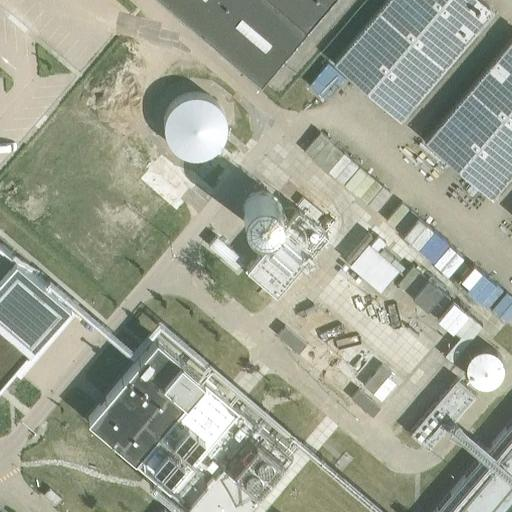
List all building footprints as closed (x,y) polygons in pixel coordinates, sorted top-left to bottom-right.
[(166,0),(261,81),(329,0),(166,0)] [(400,117),(479,24),(492,8),(482,0),(386,0),(334,61),(400,117)] [(511,37),(425,139),(491,195),(511,170),(511,37)] [(24,93),(42,111),(60,93),(41,75),(24,93)] [(164,121),(164,124),(164,127),(164,130),(165,132),(166,135),(167,137),(168,140),(169,142),(171,144),(173,146),(175,148),(177,149),(179,151),(181,152),(184,153),(186,154),(189,154),(192,155),(194,155),(197,155),(200,154),(202,154),(205,153),(207,152),(210,151),(212,149),(214,148),(216,146),(218,144),(220,142),(221,140),(222,137),(223,135),(224,132),(225,130),(225,127),(225,124),(225,121),(225,119),(224,116),(223,114),(222,111),(221,109),(220,107),(218,104),(216,102),(214,101),(212,99),(210,98),(207,96),(205,95),(202,94),(200,94),(197,94),(194,93),(192,94),(189,94),(186,94),(184,95),(181,96),(179,97),(177,99),(175,101),(173,102),(171,104),(169,107),(168,109),(167,111),(166,114),(165,116),(164,119),(164,121)] [(60,110),(4,173),(26,193),(82,130),(60,110)] [(312,136),(302,154),(355,187),(366,169),(312,136)] [(374,214),(394,222),(402,203),(383,195),(374,214)] [(298,208),(247,267),(276,292),(327,233),(298,208)] [(217,234),(209,243),(236,267),(244,258),(217,234)] [(376,289),(396,267),(367,241),(347,262),(376,289)] [(0,242),(0,384),(0,385),(71,304),(0,242)] [(460,339),(476,322),(447,295),(431,313),(460,339)] [(156,337),(88,417),(134,458),(203,377),(156,337)] [(485,383),(487,382),(490,382),(492,381),(494,380),(496,379),(497,377),(499,375),(501,373),(502,371),(502,369),(503,367),(503,365),(503,363),(503,361),(502,358),(502,357),(501,354),(499,352),(498,351),(496,349),(494,347),(491,346),(489,345),(487,345),(484,345),(482,345),(480,345),(479,346),(477,346),(474,348),(472,349),(470,351),(469,352),(467,355),(466,357),(466,360),(465,363),(465,365),(466,368),(467,370),(468,373),(469,375),(471,377),(472,378),(475,380),(478,381),(481,382),(483,383),(485,383)] [(410,432),(428,448),(476,392),(457,376),(410,432)] [(203,377),(134,458),(197,511),(242,511),(293,453),(203,377)] [(511,511),(511,419),(432,511),(511,511)] [(94,457),(85,467),(97,478),(106,467),(94,457)] [(95,511),(134,511),(138,509),(120,490),(95,511)]
